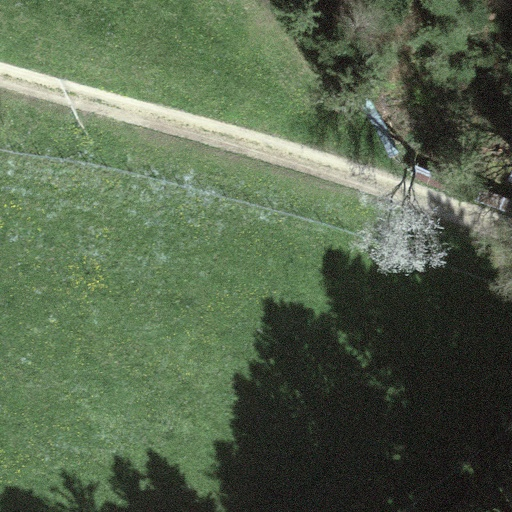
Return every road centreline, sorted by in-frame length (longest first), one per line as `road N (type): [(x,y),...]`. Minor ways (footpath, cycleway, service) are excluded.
road 1 (track): [(511,222),(0,75)]
road 2 (track): [(511,427),(392,511)]
